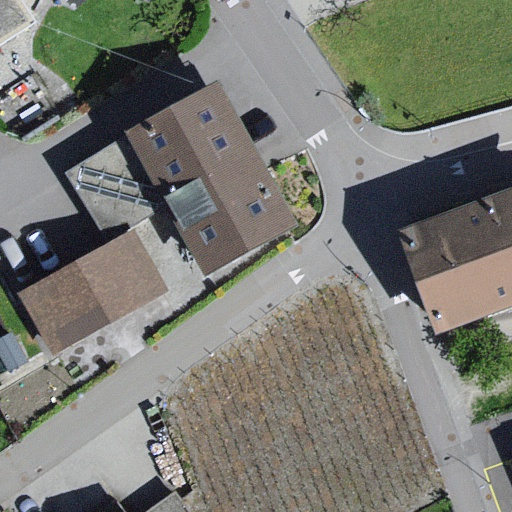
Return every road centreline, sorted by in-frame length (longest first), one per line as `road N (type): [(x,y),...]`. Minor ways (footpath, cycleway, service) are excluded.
road 1 (residential): [(363,214),(0,479)]
road 2 (residential): [(474,511),(363,214)]
road 3 (residential): [(363,214),(235,0)]
road 4 (residential): [(511,150),(451,163),(363,214)]
